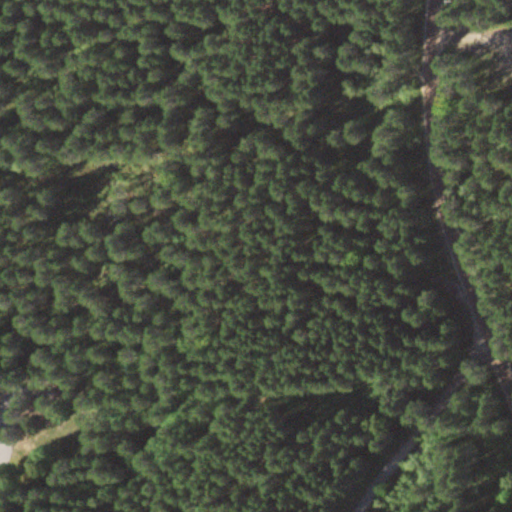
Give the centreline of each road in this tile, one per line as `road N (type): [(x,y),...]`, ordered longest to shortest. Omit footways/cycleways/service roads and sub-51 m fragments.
road 1 (residential): [(511,385),(440,171),(442,0)]
road 2 (track): [(491,336),(364,511)]
